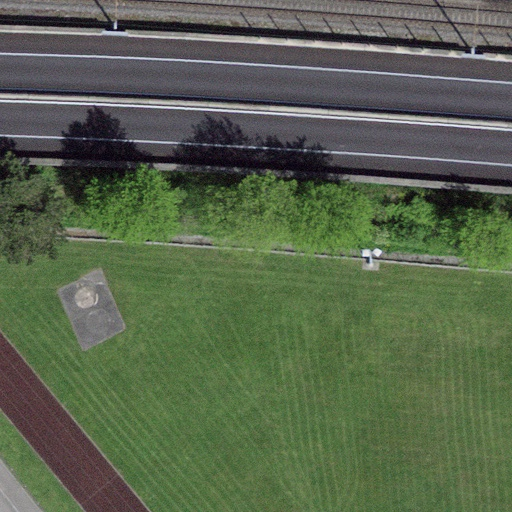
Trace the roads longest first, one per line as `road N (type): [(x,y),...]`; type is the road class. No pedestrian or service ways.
road 1 (motorway): [(511,104),(0,72)]
road 2 (motorway): [(0,118),(511,150)]
